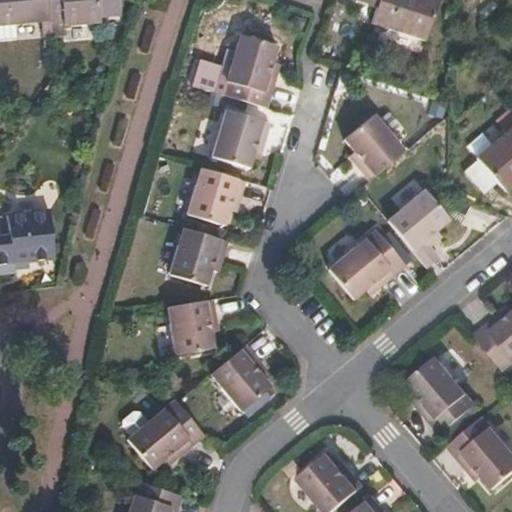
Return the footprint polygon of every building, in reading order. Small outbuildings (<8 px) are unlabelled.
[(0,0),(0,41),(17,40),(16,25),(49,22),(47,0),(0,0)] [(47,0),(49,22),(51,38),(63,37),(62,28),(97,24),(97,20),(118,18),(115,0),(47,0)] [(425,41),(437,0),(379,0),(377,8),(372,23),(425,41)] [(266,107),(280,65),(272,63),(278,45),(240,34),(222,93),(230,95),(266,107)] [(230,95),(222,93),(211,90),(208,100),(219,103),(227,105),(230,95)] [(261,151),(270,123),(226,110),(212,156),(249,167),(254,151),(261,151)] [(405,152),(374,114),(344,139),(356,154),(352,158),(370,181),(405,152)] [(479,160),(480,161),(466,173),(485,195),(499,183),(507,193),(511,188),(511,116),(499,126),(507,136),(479,160)] [(236,210),(245,182),(201,169),(187,213),(225,224),(230,208),(236,210)] [(440,258),(429,246),(441,237),(437,232),(450,221),(425,191),(388,222),(427,269),(440,258)] [(56,255),(49,208),(6,214),(10,235),(0,236),(0,272),(13,271),(13,268),(30,265),(29,260),(56,255)] [(218,270),(227,242),(183,230),(170,274),(207,285),(212,269),(218,270)] [(372,294),(406,266),(376,230),(329,270),(355,300),(367,289),(372,294)] [(218,330),(213,301),(167,308),(175,355),(213,348),(211,332),(218,330)] [(511,365),(511,311),(509,309),(475,338),(504,372),(511,365)] [(272,394),(268,389),(271,387),(260,374),(265,369),(246,347),(224,364),(219,369),(211,376),(241,411),(244,408),(249,415),(272,394)] [(224,364),(217,355),(211,359),(219,369),(224,364)] [(477,405),(437,358),(408,382),(419,396),(413,401),(441,435),(477,405)] [(219,369),(211,359),(203,366),(211,376),(219,369)] [(173,401),(146,424),(138,414),(133,413),(122,421),(122,427),(130,437),(126,440),(151,470),(165,459),(169,464),(202,436),(173,401)] [(511,475),(511,451),(484,418),(448,447),(478,482),(483,477),(494,490),(511,475)] [(328,511),(363,482),(345,460),(339,464),(328,451),(299,475),(328,511)] [(176,511),(181,497),(138,483),(128,511),(176,511)] [(388,511),(373,494),(351,511),(388,511)]
